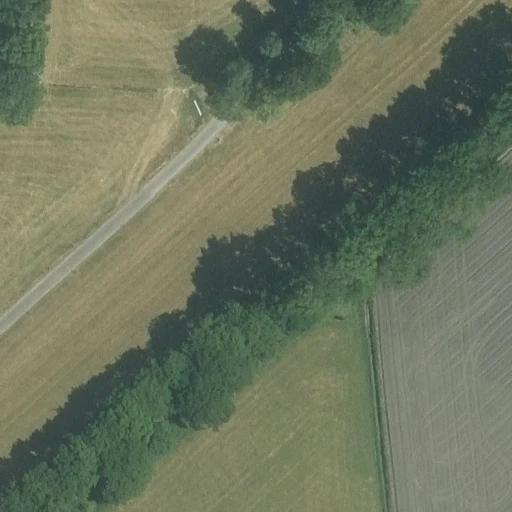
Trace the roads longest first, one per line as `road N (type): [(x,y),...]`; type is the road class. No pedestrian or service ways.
road 1 (track): [(511,109),(64,511)]
road 2 (track): [(0,323),(345,0)]
